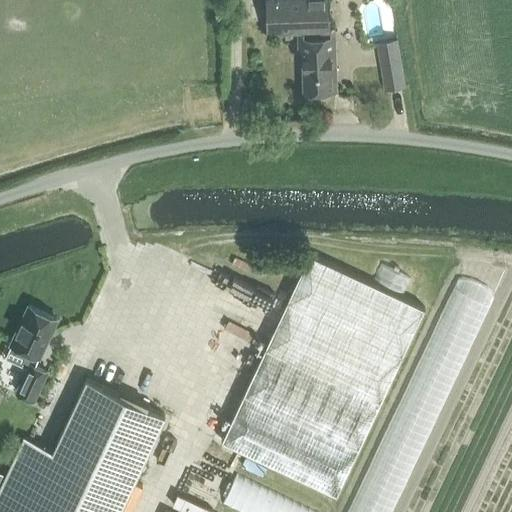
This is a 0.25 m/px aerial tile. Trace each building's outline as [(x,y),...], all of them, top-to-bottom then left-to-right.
[(328,0),(268,0),(269,15),(269,32),(304,31),(305,38),(307,91),(316,91),(328,90),(336,90),(335,41),(326,42),(326,38),(324,38),(325,29),(330,29),(329,13),(328,0)] [(378,43),(386,89),(404,86),(397,40),(378,43)] [(309,254),(221,440),(337,495),(425,308),(309,254)] [(37,366),(59,319),(32,306),(14,344),(29,351),(23,365),(30,368),(19,392),(36,400),(50,371),(37,366)] [(0,494),(0,511),(122,511),(168,416),(89,379),(56,451),(27,437),(0,494)]
